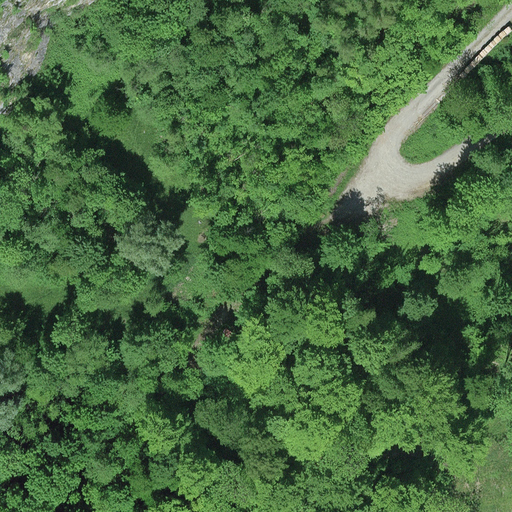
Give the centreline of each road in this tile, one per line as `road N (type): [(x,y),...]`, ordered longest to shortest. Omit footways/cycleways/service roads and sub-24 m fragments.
road 1 (track): [(387,174),(250,287),(75,473),(52,511)]
road 2 (track): [(511,124),(425,175),(387,174),(385,143),(511,5)]
